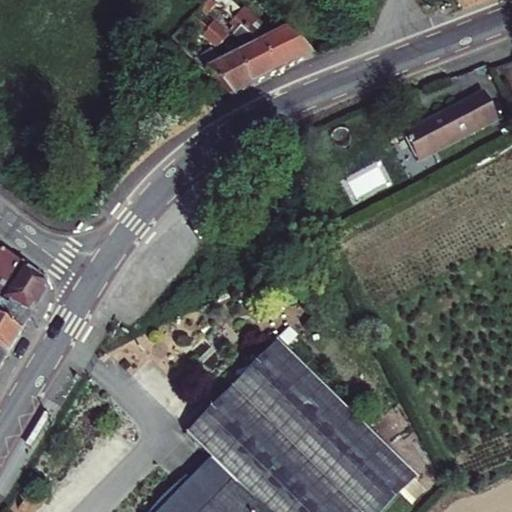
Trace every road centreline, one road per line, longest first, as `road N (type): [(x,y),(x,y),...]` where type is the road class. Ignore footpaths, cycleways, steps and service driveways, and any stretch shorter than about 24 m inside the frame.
road 1 (secondary): [(511,17),(312,94),(223,140),(162,189),(90,286)]
road 2 (secondary): [(90,286),(0,434)]
